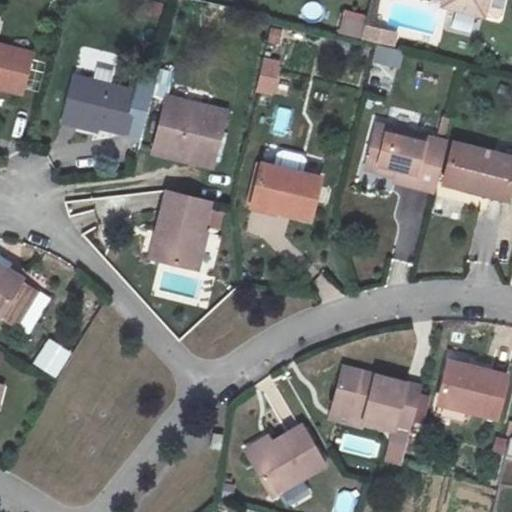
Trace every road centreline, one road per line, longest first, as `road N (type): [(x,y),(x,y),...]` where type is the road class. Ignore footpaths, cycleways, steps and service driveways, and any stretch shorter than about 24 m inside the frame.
road 1 (residential): [(511,299),(440,293),(355,307),(276,337),(206,396)]
road 2 (residential): [(24,204),(77,250),(206,396)]
road 3 (residential): [(206,396),(99,511)]
